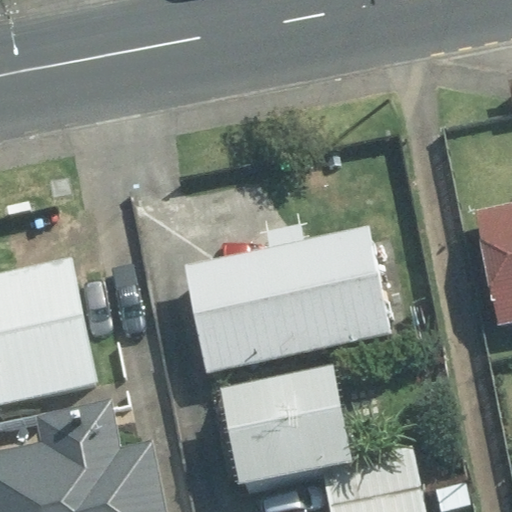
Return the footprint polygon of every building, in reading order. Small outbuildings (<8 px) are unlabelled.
[(511,214),(467,223),(490,340),(511,335),(511,214)] [(362,246),(180,282),(201,390),(384,354),(362,246)] [(70,266),(0,280),(0,411),(97,392),(70,266)] [(328,390),(211,411),(229,508),(345,487),(328,390)] [(108,406),(30,422),(36,450),(0,456),(0,511),(160,511),(148,450),(118,456),(108,406)] [(330,511),(418,511),(411,461),(372,466),(377,504),(330,511)]
